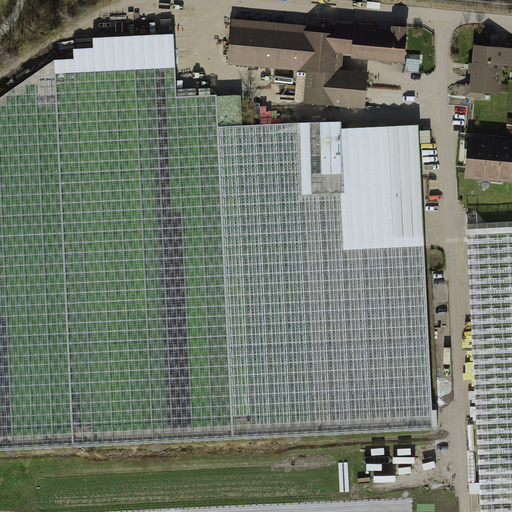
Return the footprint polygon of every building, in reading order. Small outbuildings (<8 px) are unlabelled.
[(334,26),(230,17),(226,63),(304,70),(301,102),(364,108),(367,71),(340,68),(342,51),(350,52),(350,57),(404,61),(407,25),(390,23),(389,30),(374,28),(374,22),(334,18),(334,26)] [(171,33),(93,36),(94,47),(73,48),(74,57),(55,58),(0,96),(0,436),(433,418),(423,242),(346,246),(344,190),(304,192),(300,124),(215,127),(214,97),(174,98),(171,33)] [(511,49),(474,46),(473,64),(470,64),(469,75),(472,75),(471,85),(466,84),(465,97),(484,99),(484,94),(501,96),(503,67),(511,67),(511,49)] [(420,70),(422,60),(411,58),(409,69),(420,70)] [(339,122),(300,124),(304,192),(344,190),(346,246),(423,242),(417,124),(340,128),(339,122)] [(490,137),(468,136),(464,178),(511,181),(511,138),(498,138),(498,143),(489,142),(490,137)] [(511,511),(511,216),(463,219),(478,511),(511,511)]
